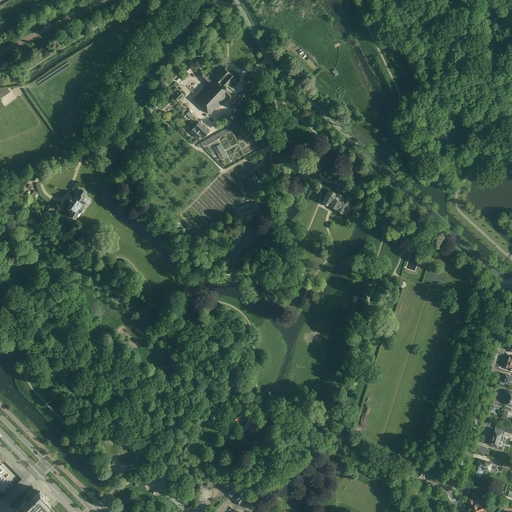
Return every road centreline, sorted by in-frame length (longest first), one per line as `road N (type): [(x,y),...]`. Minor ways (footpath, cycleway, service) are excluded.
road 1 (residential): [(451,491),(269,416),(242,396)]
road 2 (residential): [(451,491),(511,301)]
road 3 (tertiary): [(94,511),(0,416)]
road 4 (track): [(222,170),(246,203),(200,232),(180,212)]
